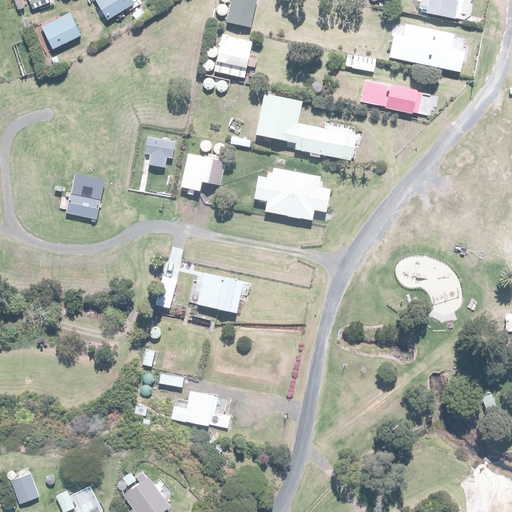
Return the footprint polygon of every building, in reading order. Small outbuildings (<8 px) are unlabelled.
[(48,0),(32,0),(29,2),(33,10),(49,2),(48,0)] [(131,0),(95,0),(108,20),(134,4),(131,0)] [(231,0),(227,21),(250,26),(255,0),(231,0)] [(426,8),(426,11),(455,17),(458,0),(420,0),(420,7),(426,8)] [(67,12),(41,25),(54,50),(80,37),(67,12)] [(394,36),(390,57),(460,72),(464,51),(449,48),(452,33),(407,24),(404,38),(394,36)] [(251,41),(222,36),(216,71),(245,77),(251,41)] [(355,55),(352,67),(372,72),(375,60),(355,55)] [(365,79),(360,100),(386,106),(385,108),(411,113),(411,111),(429,116),(434,95),(365,79)] [(305,100),(268,92),(259,133),(298,141),(296,150),(349,161),(354,134),(300,123),(305,100)] [(171,157),(174,140),(148,135),(145,152),(149,153),(147,164),(164,167),(166,156),(171,157)] [(208,158),(190,154),(182,187),(201,191),(203,182),(220,185),(226,158),(209,154),(208,158)] [(317,189),(319,181),(274,171),(272,180),(262,178),(257,200),(267,202),(265,213),(309,223),(312,212),(324,215),(329,191),(317,189)] [(74,174),(67,212),(97,218),(104,179),(74,174)] [(245,280),(206,271),(199,304),(238,312),(245,280)] [(169,308),(176,281),(161,277),(155,305),(169,308)] [(511,323),(505,323),(502,359),(511,359),(511,323)] [(161,373),(159,383),(182,388),(184,378),(161,373)] [(209,426),(210,423),(228,427),(230,417),(212,414),(215,397),(190,392),(187,408),(174,406),(171,419),(209,426)] [(491,394),(482,398),(487,411),(497,407),(491,394)] [(30,474),(12,481),(21,504),(39,497),(30,474)] [(148,477),(123,495),(134,510),(130,511),(159,511),(169,505),(148,477)] [(67,491),(56,496),(63,511),(64,511),(74,508),(67,491)]
